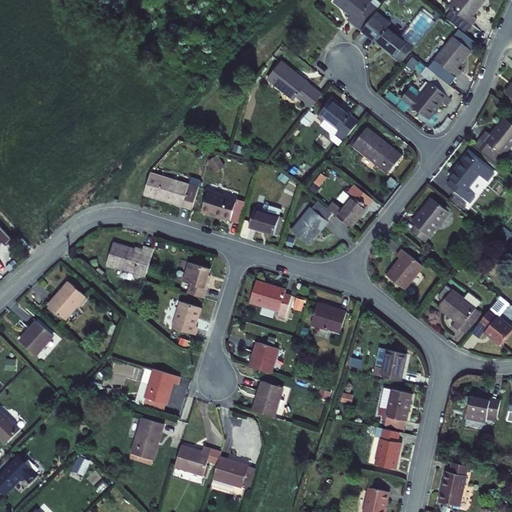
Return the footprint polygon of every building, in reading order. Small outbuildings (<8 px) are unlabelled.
[(353,25),(361,31),(376,11),(379,7),(372,1),(371,0),(332,0),(331,1),(350,16),(347,20),(353,25)] [(454,0),(449,7),(473,25),(478,18),(474,15),(484,0),(454,0)] [(376,11),(361,31),(374,41),(393,56),(401,62),(414,46),(406,40),(387,25),(390,21),(376,11)] [(453,35),(434,59),(457,77),(462,71),(458,68),(472,50),(453,35)] [(311,108),(323,93),(308,82),(309,81),(282,60),(266,79),(293,101),(296,97),(304,104),(300,109),(304,112),(309,107),(311,108)] [(448,105),(453,99),(449,96),(429,80),(418,95),(409,88),(402,97),(411,104),(430,119),(444,102),(448,105)] [(343,141),(359,121),(351,114),(352,113),(332,96),(319,113),(339,129),(335,134),(343,141)] [(511,145),(511,123),(503,116),(490,133),(486,130),(474,145),(496,161),(502,154),(504,156),(511,145)] [(351,145),(387,174),(403,155),(367,126),(351,145)] [(446,184),(470,203),(475,197),(467,191),(480,175),(487,181),(495,172),(468,151),(448,175),(451,178),(446,184)] [(150,171),(143,195),(182,207),(191,210),(199,186),(189,183),(150,171)] [(332,212),(352,227),(367,208),(374,199),(354,184),(347,193),(351,196),(341,208),(332,201),(327,208),(332,212)] [(208,189),(200,213),(230,222),(240,225),(247,201),(237,198),(208,189)] [(415,224),(410,230),(425,243),(431,236),(450,212),(431,197),(411,221),(415,224)] [(291,230),(311,246),(330,221),(327,219),(332,212),(327,208),(317,200),(312,207),(309,206),(291,230)] [(254,208),(248,228),(273,235),(278,237),(284,218),(279,216),(279,215),(254,208)] [(107,264),(145,277),(154,249),(144,245),(143,248),(135,246),(135,248),(115,241),(107,264)] [(405,290),(424,266),(402,248),(397,254),(400,257),(386,274),(405,290)] [(191,283),(188,293),(205,298),(208,288),(213,276),(210,275),(212,268),(190,261),(183,280),(191,283)] [(256,279),(249,303),(279,311),(277,316),(285,319),(292,295),(284,293),(286,288),(256,279)] [(87,296),(68,280),(48,303),(67,319),(87,296)] [(483,312),(477,307),(481,301),(469,291),(464,297),(453,288),(437,308),(454,321),(451,325),(458,330),(460,327),(466,333),(483,312)] [(296,297),(292,308),(301,311),(305,300),(296,297)] [(172,327),(196,334),(199,327),(197,326),(203,307),(181,300),(172,327)] [(310,325),(340,334),(347,310),(318,301),(310,325)] [(490,309),(478,323),(485,329),(483,332),(499,345),(511,328),(511,325),(498,314),(497,315),(490,309)] [(37,320),(20,340),(38,356),(55,336),(37,320)] [(256,341),(248,366),(272,373),(280,348),(256,341)] [(379,347),(373,374),(379,375),(401,380),(407,353),(386,348),(379,347)] [(146,397),(143,407),(163,413),(166,403),(168,404),(174,383),(179,385),(182,376),(153,367),(144,396),(146,397)] [(261,380),(251,409),(276,417),(285,388),(261,380)] [(384,426),(403,430),(405,420),(407,420),(413,394),(391,388),(385,415),(386,416),(384,426)] [(470,394),(465,418),(486,422),(486,420),(496,422),(501,399),(491,397),(477,393),(476,396),(470,394)] [(0,439),(5,445),(21,429),(0,406),(0,439)] [(130,458),(152,465),(153,460),(155,460),(166,424),(141,416),(130,452),(132,453),(130,458)] [(403,442),(399,441),(401,432),(377,427),(375,436),(380,437),(374,464),(397,469),(403,442)] [(220,455),(222,451),(212,448),(204,446),(203,449),(182,443),(175,467),(203,476),(208,461),(218,464),(220,455)] [(24,450),(0,474),(0,489),(6,495),(24,477),(30,483),(39,474),(37,472),(41,467),(24,450)] [(250,489),(256,468),(249,466),(250,464),(220,455),(218,464),(213,479),(242,488),(243,487),(250,489)] [(445,470),(437,501),(460,506),(468,476),(470,466),(451,461),(449,471),(445,470)] [(367,486),(361,511),(386,511),(391,491),(367,486)]
